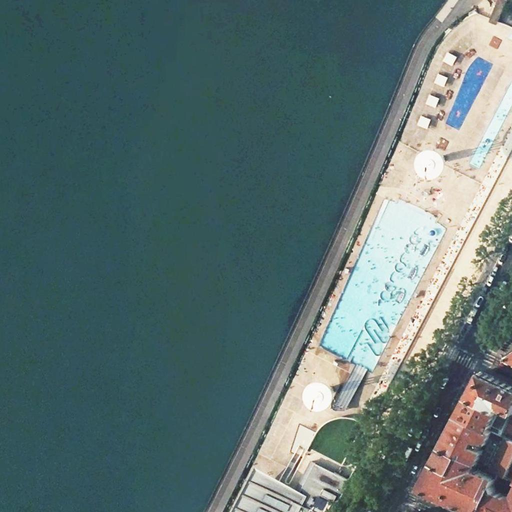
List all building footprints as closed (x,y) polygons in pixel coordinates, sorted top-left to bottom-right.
[(508,0),(506,0),(500,0),(493,18),(492,21),(498,24),(499,21),(508,0)] [(511,384),(482,371),(469,396),(499,409),(501,406),(511,410),(511,384)] [(493,422),(499,409),(469,396),(443,445),(480,462),(495,430),(492,429),(494,423),(493,422)] [(511,410),(501,406),(499,409),(493,422),(494,423),(492,429),(495,430),(480,462),(500,471),(508,475),(511,466),(511,410)] [(333,511),(351,480),(338,473),(364,424),(359,420),(353,418),(347,417),(343,418),(338,418),(333,420),(328,422),(324,425),(320,429),(317,433),(305,456),(303,460),(290,485),(284,481),(262,468),(238,511),(333,511)] [(480,462),(443,445),(421,487),(475,511),(481,511),(498,477),(479,469),(477,469),(476,467),(478,466),(480,462)] [(508,475),(500,471),(498,477),(481,511),(511,511),(511,478),(508,476),(508,475)]
